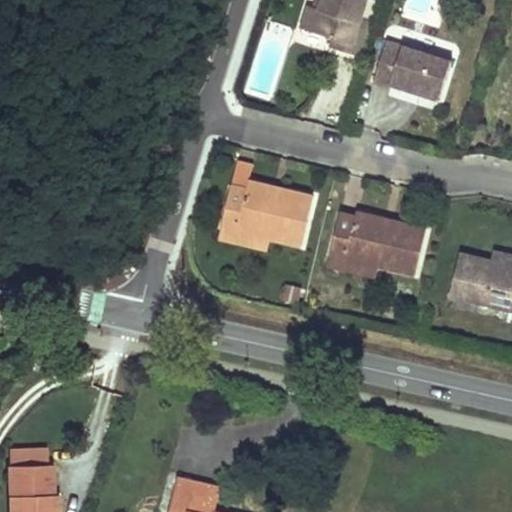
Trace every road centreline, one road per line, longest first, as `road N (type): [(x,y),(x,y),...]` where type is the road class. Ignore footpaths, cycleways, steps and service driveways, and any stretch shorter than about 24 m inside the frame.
road 1 (secondary): [(511,401),(131,313)]
road 2 (residential): [(193,115),(446,179),(511,185)]
road 3 (residential): [(193,115),(131,313)]
road 4 (secondary): [(131,313),(0,283)]
road 5 (residential): [(230,0),(193,115)]
